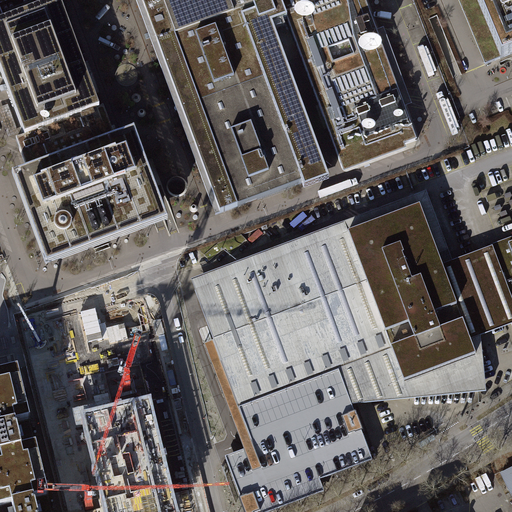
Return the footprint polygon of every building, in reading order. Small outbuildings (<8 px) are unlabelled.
[(0,0),(0,23),(4,22),(42,8),(60,2),(64,0),(0,0)] [(136,0),(153,44),(157,43),(176,36),(236,14),(275,0),(280,0),(313,89),(342,168),(405,145),(417,140),(405,107),(377,31),(365,0),(136,0)] [(298,95),(313,89),(280,0),(275,0),(236,14),(176,36),(157,43),(153,44),(216,215),(302,183),(304,189),(329,180),(298,95)] [(511,0),(458,0),(485,65),(511,53),(511,0)] [(99,109),(60,2),(42,8),(4,22),(0,23),(0,68),(25,136),(25,137),(100,109),(99,109)] [(384,29),(377,31),(405,107),(412,105),(384,29)] [(25,137),(25,136),(16,139),(28,171),(12,176),(46,268),(153,228),(165,224),(168,223),(149,172),(147,166),(134,131),(120,137),(115,138),(104,107),(99,109),(100,109),(25,137)] [(425,137),(435,133),(426,112),(417,116),(425,137)] [(405,145),(342,168),(344,173),(407,150),(405,145)] [(479,386),(408,393),(403,378),(400,379),(397,372),(400,371),(391,347),(387,348),(385,341),(389,340),(386,333),(232,391),(238,406),(340,369),(353,405),(486,393),(481,337),(511,325),(511,303),(492,251),(511,243),(511,237),(490,246),(491,247),(452,262),(426,192),(191,280),(195,291),(213,340),(224,336),(206,287),(420,207),(442,266),(445,265),(447,272),(445,273),(471,344),(474,343),(477,350),(474,351),(475,355),(479,386)] [(403,378),(408,393),(479,386),(475,355),(474,351),(477,350),(474,343),(471,344),(445,273),(447,272),(445,265),(442,266),(420,207),(206,287),(224,336),(213,340),(232,391),(386,333),(389,340),(385,341),(387,348),(391,347),(400,371),(397,372),(400,379),(403,378)] [(511,243),(492,251),(511,303),(511,243)] [(238,406),(213,340),(205,343),(243,446),(244,448),(225,455),(245,511),(270,511),(326,491),(321,479),(373,459),(354,407),(353,405),(340,369),(238,406)] [(30,420),(18,368),(0,372),(0,506),(12,504),(13,511),(42,511),(40,502),(35,503),(34,499),(49,495),(36,443),(21,447),(19,439),(24,438),(22,427),(17,428),(16,423),(30,420)] [(166,473),(149,403),(84,419),(106,511),(175,511),(174,505),(168,506),(161,474),(166,473)] [(511,467),(502,473),(511,492),(511,467)]
